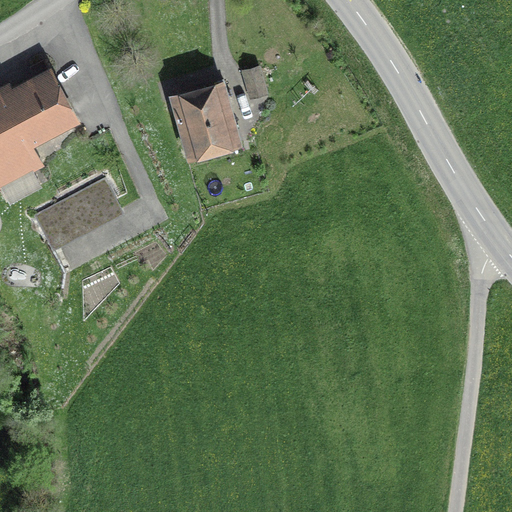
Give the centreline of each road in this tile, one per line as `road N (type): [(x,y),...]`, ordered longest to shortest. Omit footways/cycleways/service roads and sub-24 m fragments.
road 1 (residential): [(485,225),(454,511)]
road 2 (tertiary): [(485,225),(349,0)]
